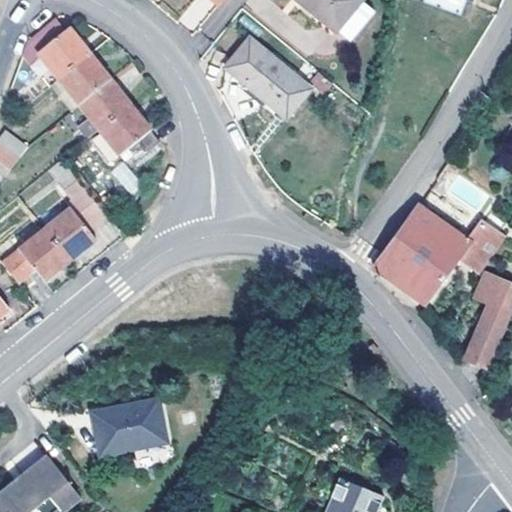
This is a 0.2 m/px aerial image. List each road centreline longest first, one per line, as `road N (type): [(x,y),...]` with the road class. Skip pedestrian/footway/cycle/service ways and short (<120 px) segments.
road 1 (residential): [(511,20),(439,149),(342,279)]
road 2 (unclassified): [(89,0),(125,22),(193,102),(215,234)]
road 3 (tertiary): [(0,389),(159,255),(215,234)]
road 4 (tertiary): [(342,279),(372,303),(497,465)]
road 5 (tertiary): [(215,234),(255,234),(299,248),(342,279)]
